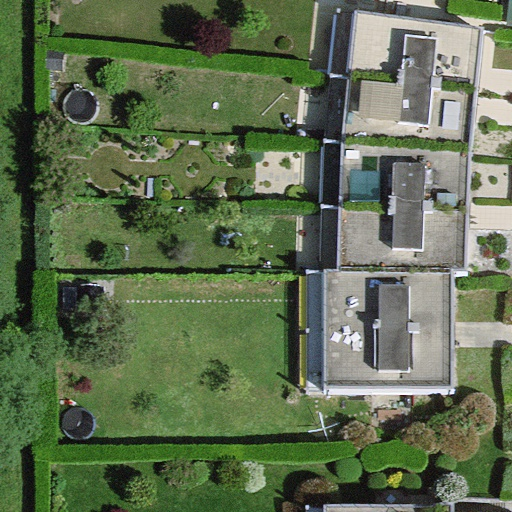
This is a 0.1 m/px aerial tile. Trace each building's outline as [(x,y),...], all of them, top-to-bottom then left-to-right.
[(350,82),(480,95),(486,33),(358,16),(350,82)] [(344,147),(474,156),(480,95),(350,82),(344,147)] [(344,147),(341,212),(472,216),(474,156),(344,147)] [(341,212),(341,277),(457,278),(471,278),(472,216),(341,212)] [(457,278),(341,277),(328,276),(327,394),(457,395),(457,278)]
